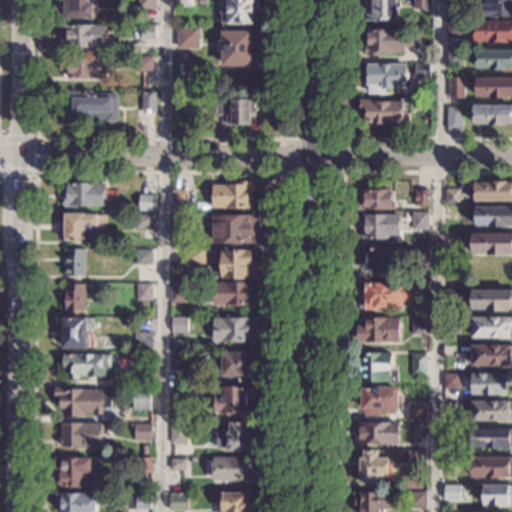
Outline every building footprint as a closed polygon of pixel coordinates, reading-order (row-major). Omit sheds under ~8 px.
[(86,0),(86,3),(93,4),(93,19),(64,18),(64,9),(58,9),(58,0),(86,0)] [(155,0),(155,10),(138,9),(138,0),(155,0)] [(192,0),(192,8),(175,7),(175,0),(192,0)] [(253,0),(253,3),(260,3),(260,15),(254,15),(254,25),(220,24),(221,10),(225,10),(225,0),(253,0)] [(396,0),(396,20),(387,20),(384,22),(374,22),(372,20),(365,20),(365,0),(396,0)] [(429,0),(429,10),(413,9),(413,0),(429,0)] [(511,0),(511,17),(500,17),(500,19),(489,19),(489,17),(482,17),(482,0),(511,0)] [(461,38),(446,38),(446,21),(461,22),(461,38)] [(511,42),(481,42),(481,44),(473,44),(473,33),(468,33),(468,22),(511,22),(511,42)] [(106,49),(96,49),(96,48),(59,47),(59,25),(106,26),(106,49)] [(154,39),(140,39),(140,25),(155,25),(154,39)] [(199,49),(176,49),(177,28),(194,28),(199,28),(199,49)] [(420,49),(405,48),(405,53),(390,53),(390,55),(381,55),(380,56),(364,56),(365,44),(366,44),(367,29),(421,30),(420,49)] [(252,43),(256,43),(256,63),(252,63),(252,68),(222,67),(222,52),(216,52),(216,40),(221,40),(221,30),(252,31),(252,43)] [(462,67),(446,66),(447,49),(463,50),(462,67)] [(511,69),(508,69),(508,71),(475,69),(476,49),(511,49),(511,69)] [(103,65),(107,65),(107,81),(66,80),(66,71),(59,71),(59,57),(103,57),(103,65)] [(152,72),(136,72),(136,57),(153,57),(152,72)] [(430,79),(414,79),(414,63),(430,63),(430,79)] [(406,72),(408,72),(408,80),(407,80),(406,88),(384,88),(384,94),(368,93),(368,86),(366,86),(366,64),(407,64),(406,72)] [(464,98),(447,98),(448,78),(464,78),(464,98)] [(511,97),(476,97),(476,78),(511,78),(511,97)] [(94,94),(119,94),(118,112),(120,112),(120,122),(104,122),(104,120),(68,119),(68,118),(65,115),(65,109),(68,108),(68,91),(94,91),(94,94)] [(155,114),(142,113),(142,92),(155,92),(155,114)] [(233,99),(254,100),(254,125),(225,124),(225,115),(215,115),(215,98),(233,98),(233,99)] [(412,114),(402,114),(402,124),(364,123),(364,114),(358,114),(358,99),(400,100),(400,98),(412,98),(412,114)] [(511,125),(474,125),(475,105),(511,105),(511,125)] [(462,130),(446,130),(446,107),(462,107),(462,130)] [(254,192),(251,192),(251,209),(212,208),(212,201),(206,201),(206,193),(212,193),(212,185),(236,185),(236,180),(254,181),(254,192)] [(507,184),(511,184),(511,202),(474,203),(474,183),(488,182),(488,181),(507,181),(507,184)] [(95,184),(107,184),(106,199),(104,199),(104,207),(76,206),(76,209),(63,208),(63,193),(66,193),(66,184),(68,184),(68,183),(95,183),(95,184)] [(392,202),(396,202),(396,211),(356,210),(356,200),(362,200),(362,189),(392,190),(392,202)] [(187,212),(172,211),(172,190),(188,190),(187,212)] [(430,206),(414,206),(414,190),(430,190),(430,206)] [(460,205),(445,205),(445,190),(460,190),(460,205)] [(155,212),(139,212),(139,195),(142,195),(155,195),(155,212)] [(511,227),(474,227),(474,223),(472,223),(472,217),(475,217),(475,207),(511,207),(511,227)] [(98,225),(90,225),(90,242),(63,241),(64,214),(98,214),(98,225)] [(152,215),(152,230),(134,230),(134,226),(129,226),(129,214),(152,215)] [(187,234),(170,233),(170,214),(187,214),(187,234)] [(428,230),(411,230),(411,214),(428,214),(428,230)] [(258,245),(212,244),(212,215),(259,215),(258,245)] [(399,242),(386,242),(386,240),(363,240),(363,215),(400,216),(399,242)] [(511,254),(507,254),(507,256),(487,256),(487,254),(471,254),(471,249),(467,249),(468,243),(472,243),(472,234),(511,234),(511,254)] [(205,248),(205,265),(183,265),(183,247),(205,248)] [(402,271),(377,271),(377,274),(367,273),(367,271),(363,271),(363,247),(402,248),(402,271)] [(428,265),(412,264),(412,248),(428,248),(428,265)] [(85,250),(85,277),(63,277),(63,255),(65,255),(65,249),(85,250)] [(151,265),(135,265),(135,250),(152,250),(151,265)] [(252,261),(258,261),(258,280),(220,280),(221,250),(252,251),(252,261)] [(257,306),(212,305),(212,282),(257,282),(257,306)] [(417,301),(403,301),(403,308),(388,308),(388,309),(378,309),(378,311),(363,311),(363,282),(418,283),(417,301)] [(85,311),(63,311),(63,290),(65,291),(65,284),(85,285),(85,311)] [(151,301),(135,301),(135,284),(152,284),(151,301)] [(186,304),(170,303),(170,284),(187,284),(186,304)] [(460,306),(443,305),(444,290),(460,290),(460,306)] [(511,310),(471,310),(471,290),(481,290),(511,290),(511,310)] [(511,339),(471,339),(471,318),(511,317),(511,339)] [(94,322),(94,330),(92,332),(92,348),(87,348),(86,350),(62,350),(62,318),(91,318),(94,322)] [(258,333),(252,333),(252,342),(212,342),(212,334),(208,334),(208,326),(212,326),(212,318),(258,319),(258,333)] [(400,343),(357,342),(357,325),(364,325),(364,318),(400,318),(400,343)] [(427,335),(411,335),(411,318),(427,318),(427,335)] [(461,334),(445,334),(445,318),(461,318),(461,334)] [(187,333),(172,333),(172,319),(188,319),(187,333)] [(152,352),(134,351),(134,333),(152,333),(152,352)] [(186,351),(171,351),(172,340),(186,340),(186,351)] [(460,357),(444,357),(444,346),(460,346),(460,357)] [(511,367),(472,367),(472,346),(511,346),(511,367)] [(251,368),(256,368),(256,381),(238,381),(238,378),(221,378),(221,352),(251,352),(251,368)] [(392,372),(398,372),(398,383),(361,383),(361,353),(392,353),(392,372)] [(426,376),(410,376),(411,353),(427,354),(426,376)] [(111,371),(109,376),(105,376),(105,377),(88,377),(88,376),(79,375),(79,380),(67,380),(67,374),(62,374),(62,354),(111,355),(111,371)] [(186,372),(170,372),(170,354),(186,354),(186,372)] [(459,390),(443,390),(444,374),(459,374),(459,390)] [(511,386),(507,386),(507,396),(471,396),(471,374),(511,374),(511,386)] [(250,414),(213,414),(214,394),(217,394),(217,386),(250,387),(250,414)] [(102,392),(111,392),(111,399),(120,399),(120,406),(111,406),(111,408),(102,408),(102,417),(94,417),(93,415),(84,415),(84,417),(61,417),(61,409),(59,409),(59,399),(54,399),(54,387),(102,387),(102,392)] [(398,388),(398,411),(380,410),(380,417),(363,417),(363,412),(360,412),(361,387),(398,388)] [(150,411),(132,411),(132,388),(150,389),(150,411)] [(187,404),(172,404),(172,389),(187,389),(187,404)] [(427,422),(409,422),(410,401),(427,402),(427,422)] [(511,422),(471,422),(471,402),(511,402),(511,422)] [(400,429),(401,429),(401,438),(399,438),(399,446),(354,445),(355,422),(400,423),(400,429)] [(186,444),(170,444),(170,423),(185,423),(186,423),(186,444)] [(249,425),(256,426),(256,441),(251,441),(251,452),(226,452),(226,448),(216,448),(216,433),(228,433),(228,423),(249,423),(249,425)] [(426,436),(410,436),(410,423),(426,423),(426,436)] [(101,425),(101,447),(61,447),(61,424),(101,425)] [(151,440),(134,440),(134,424),(151,425),(151,440)] [(458,445),(443,445),(443,429),(458,429),(458,445)] [(511,449),(472,449),(472,429),(511,429),(511,449)] [(378,457),(390,458),(389,471),(391,471),(391,480),(384,480),(384,477),(378,477),(377,485),(359,485),(359,458),(363,458),(363,450),(378,450),(378,457)] [(425,468),(407,468),(407,450),(425,451),(425,468)] [(151,473),(137,473),(137,457),(152,458),(151,473)] [(511,478),(471,478),(471,457),(511,457),(511,478)] [(91,473),(85,473),(85,488),(59,487),(59,474),(54,474),(54,458),(91,458),(91,473)] [(256,471),(249,471),(249,482),(213,481),(213,458),(256,458),(256,471)] [(458,473),(442,473),(442,458),(458,458),(458,473)] [(185,471),(169,470),(169,460),(186,460),(185,471)] [(460,501),(444,501),(444,485),(460,485),(460,501)] [(511,506),(481,506),(481,496),(477,496),(477,485),(511,485),(511,506)] [(390,511),(387,511),(386,511),(360,511),(353,511),(354,492),(390,493),(390,511)] [(425,510),(409,510),(409,492),(426,493),(425,510)] [(94,511),(60,511),(60,507),(54,507),(54,493),(94,494),(94,511)] [(249,502),(254,502),(254,511),(221,511),(221,510),(218,510),(218,501),(221,501),(221,493),(249,493),(249,502)] [(150,510),(127,510),(127,494),(150,494),(150,510)] [(188,511),(169,511),(170,494),(189,495),(188,511)]
